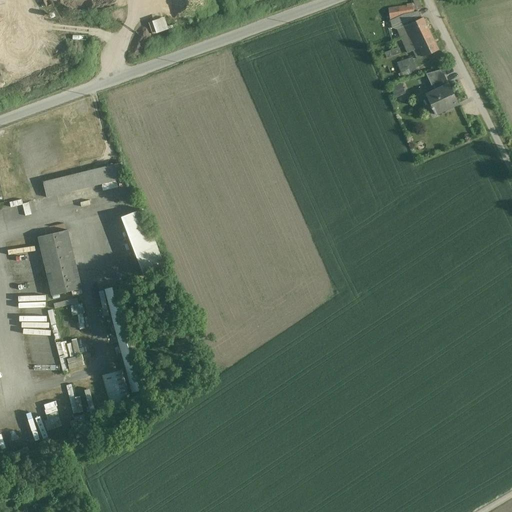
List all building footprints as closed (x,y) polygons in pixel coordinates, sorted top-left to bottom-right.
[(422,8),(418,0),(415,0),(413,1),(414,4),(388,9),(390,19),(392,28),(397,30),(408,54),(413,51),(417,59),(423,56),(424,57),(438,50),(423,18),(421,19),(418,11),(422,8)] [(148,22),(152,34),(167,29),(163,17),(148,22)] [(398,49),(385,54),(387,59),(400,53),(398,49)] [(412,57),(397,63),(400,73),(399,74),(400,79),(417,74),(412,57)] [(442,70),(426,74),(431,86),(433,85),(435,91),(449,85),(442,70)] [(404,93),(400,84),(391,87),(395,98),(404,93)] [(435,91),(426,95),(435,115),(457,104),(449,85),(435,91)] [(43,182),(47,197),(126,178),(122,163),(43,182)] [(28,203),(22,204),(25,216),(32,214),(28,203)] [(141,209),(121,217),(144,276),(164,268),(141,209)] [(68,230),(38,237),(52,296),(82,289),(68,230)] [(119,286),(105,289),(137,410),(151,406),(119,286)] [(79,298),(53,302),(54,307),(70,305),(72,315),(76,314),(79,329),(86,328),(81,302),(80,303),(79,298)] [(63,371),(84,366),(77,337),(69,339),(69,340),(56,342),(63,371)] [(123,370),(102,376),(112,414),(133,409),(123,370)] [(71,384),(66,385),(73,413),(85,411),(81,395),(74,397),(71,384)] [(48,429),(61,426),(55,401),(42,404),(48,429)]
